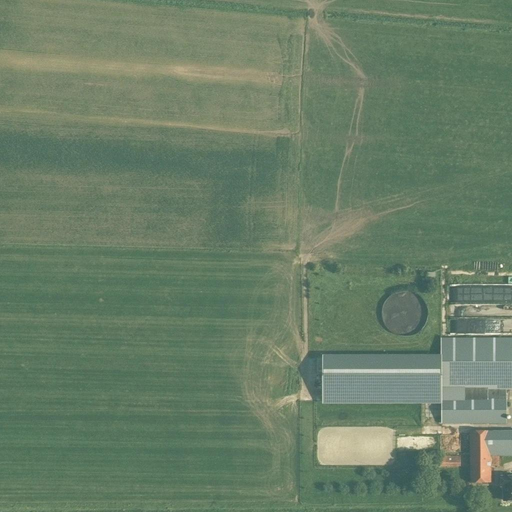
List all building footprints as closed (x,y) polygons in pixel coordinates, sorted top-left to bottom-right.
[(416,332),(426,300),(408,295),(405,305),(399,303),(398,305),(389,302),(383,321),(416,332)] [(506,389),(511,388),(511,338),(441,339),(441,358),(323,358),(323,400),(323,401),(441,401),(441,424),(506,423),(506,389)] [(470,431),(470,483),(490,483),(490,466),(499,466),(498,456),(511,455),(511,431),(490,431),(470,431)] [(460,456),(440,456),(440,466),(460,466),(460,456)] [(511,476),(501,477),(501,487),(504,487),(504,501),(511,501),(511,476)]
